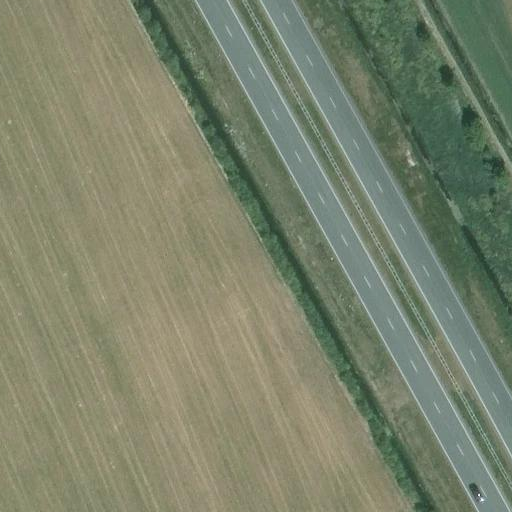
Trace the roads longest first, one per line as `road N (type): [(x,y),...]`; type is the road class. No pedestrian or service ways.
road 1 (trunk): [(206,0),(494,511)]
road 2 (trunk): [(511,429),(280,0)]
